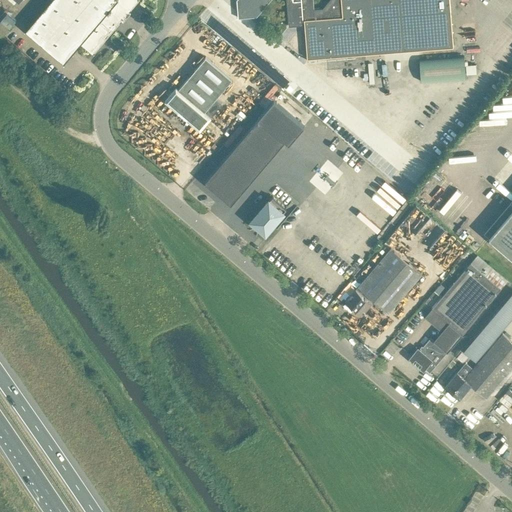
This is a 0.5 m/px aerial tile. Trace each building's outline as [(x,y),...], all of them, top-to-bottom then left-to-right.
[(80,43),(93,53),(122,20),(120,18),(127,9),(129,11),(138,0),(50,0),(26,29),(64,62),(80,43)] [(237,0),(238,17),(248,17),(257,16),(270,0),(286,0),(289,26),(304,24),(306,58),(325,56),(453,46),(449,0),(237,0)] [(0,34),(2,36),(15,21),(4,11),(0,15),(0,34)] [(464,55),(419,59),(421,81),(466,77),(464,55)] [(176,86),(165,99),(200,128),(211,116),(210,115),(221,102),(216,97),(232,78),(213,62),(206,56),(179,88),(176,86)] [(258,118),(205,181),(231,203),(284,140),(289,144),(304,125),(274,100),(258,118)] [(446,186),(428,211),(436,217),(440,211),(447,216),(454,207),(456,208),(463,198),(446,186)] [(286,208),(272,196),(252,220),(256,223),(254,225),(260,230),(262,229),(266,232),(286,208)] [(511,209),(489,236),(511,255),(511,209)] [(416,214),(406,217),(408,225),(419,222),(416,214)] [(365,278),(359,285),(389,311),(403,295),(421,274),(400,256),(393,250),(390,248),(365,278)] [(461,333),(500,288),(507,279),(477,253),(470,262),(431,307),(425,316),(442,330),(434,339),(431,336),(413,357),(430,372),(437,363),(452,345),(462,334),(461,333)] [(372,302),(356,288),(346,300),(352,306),(353,305),(356,307),(355,308),(361,314),(372,302)] [(464,335),(470,340),(475,334),(470,330),(469,330),(464,335)] [(452,378),(446,385),(459,397),(471,384),(487,397),(493,390),(511,367),(511,340),(503,332),(473,368),(466,362),(457,372),(452,378)]
